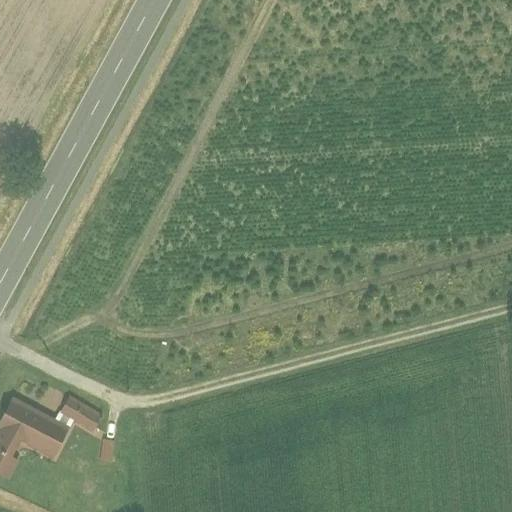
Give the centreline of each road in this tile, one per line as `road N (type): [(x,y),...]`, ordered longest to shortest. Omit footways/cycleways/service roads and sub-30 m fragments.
road 1 (track): [(119,400),(134,403),(511,310)]
road 2 (tertiary): [(156,0),(0,287)]
